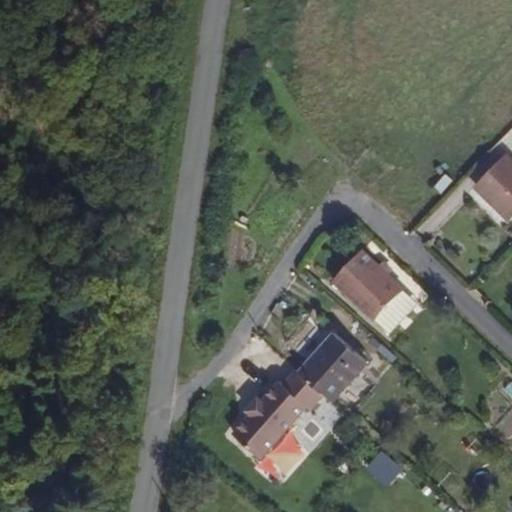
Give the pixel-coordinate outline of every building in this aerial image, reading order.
[(480,215),(511,179),(511,172),(500,161),(462,200),(480,215)] [(486,222),(511,194),(511,179),(480,215),(486,222)] [(511,243),(511,199),(489,222),(511,243)] [(404,291),(361,251),(334,282),(377,321),(404,291)] [(333,401),(367,364),(335,333),(299,372),(333,401)]
